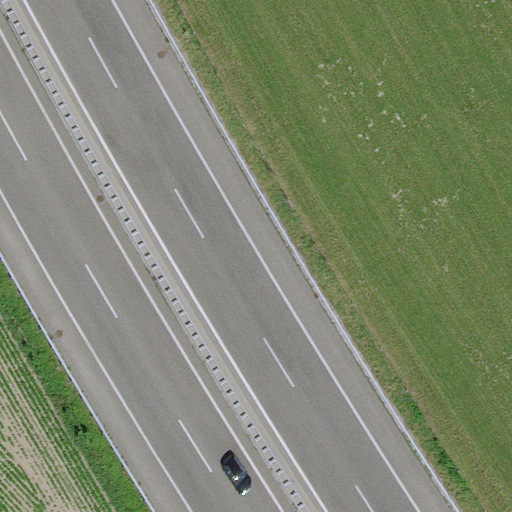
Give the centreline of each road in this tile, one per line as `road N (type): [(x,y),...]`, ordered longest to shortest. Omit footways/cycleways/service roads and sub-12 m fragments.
road 1 (motorway): [(381,511),(72,0)]
road 2 (motorway): [(0,110),(234,511)]
